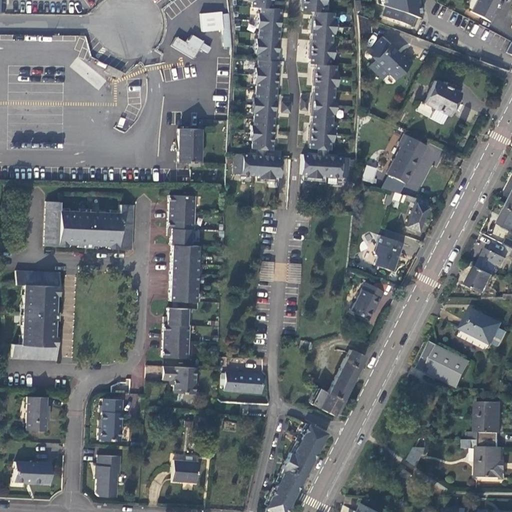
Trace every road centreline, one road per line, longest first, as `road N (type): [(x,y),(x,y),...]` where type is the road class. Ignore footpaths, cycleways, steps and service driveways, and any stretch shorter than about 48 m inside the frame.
road 1 (secondary): [(352,426),(511,115)]
road 2 (residential): [(271,398),(280,220)]
road 3 (residential): [(77,366),(127,363),(135,354),(141,249)]
road 4 (residential): [(67,511),(77,366)]
road 5 (unclassified): [(0,22),(129,20)]
